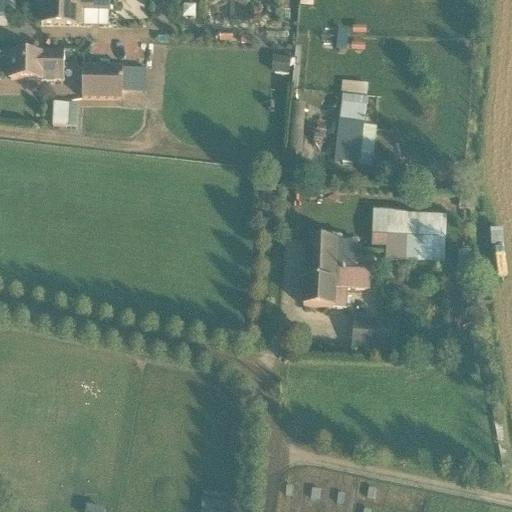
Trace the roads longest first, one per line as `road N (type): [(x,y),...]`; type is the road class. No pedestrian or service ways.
road 1 (track): [(272,452),(255,393),(231,366),(0,314)]
road 2 (track): [(511,505),(272,452)]
